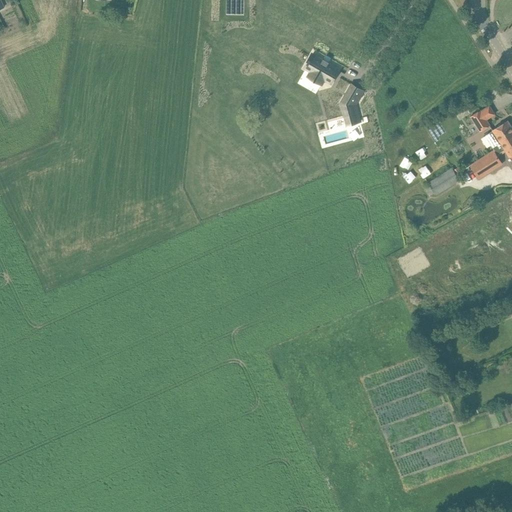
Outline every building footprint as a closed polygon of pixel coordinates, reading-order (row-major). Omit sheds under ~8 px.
[(307,63),(305,67),(311,71),(309,76),(322,83),(324,79),(331,82),(339,69),(328,63),(329,62),(324,59),(323,60),(312,54),(310,59),(309,58),(307,63)] [(346,95),(341,103),(347,125),(360,122),(355,104),(357,101),(346,95)] [(283,110),(275,119),(294,135),(295,133),(301,126),(302,125),(283,110)] [(480,131),(490,125),(481,110),(471,117),(480,131)] [(493,131),(485,136),(494,150),(494,151),(496,155),(505,150),(511,145),(511,127),(508,121),(492,130),(493,131)] [(502,164),(496,155),(494,151),(471,165),(479,178),(502,164)] [(427,158),(419,163),(424,172),(432,168),(427,158)] [(436,195),(460,180),(452,168),(428,183),(436,195)] [(484,316),(472,321),(440,335),(443,340),(474,326),(476,330),(488,325),(484,316)]
